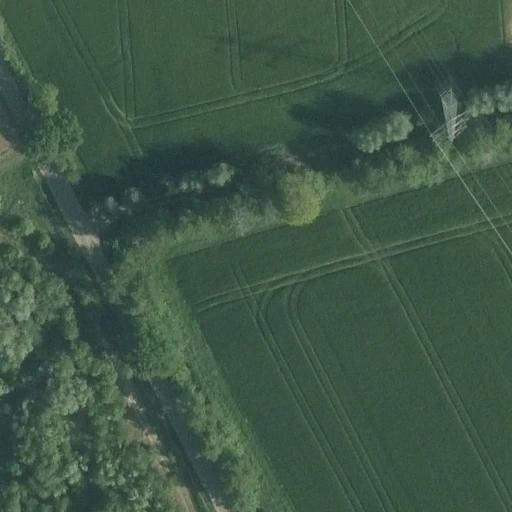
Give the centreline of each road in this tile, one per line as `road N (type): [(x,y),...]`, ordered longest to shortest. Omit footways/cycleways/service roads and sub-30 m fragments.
road 1 (unclassified): [(0,70),(228,511)]
road 2 (track): [(79,224),(511,103)]
